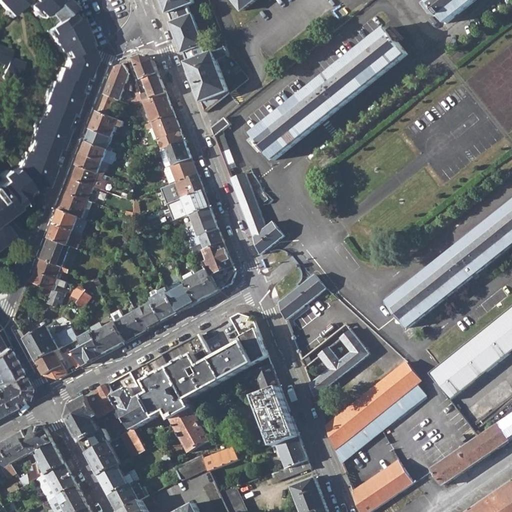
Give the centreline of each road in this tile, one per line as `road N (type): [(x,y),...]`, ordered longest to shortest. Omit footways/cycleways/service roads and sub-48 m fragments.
road 1 (residential): [(153,30),(104,64),(2,324)]
road 2 (residential): [(257,288),(153,30)]
road 3 (residential): [(344,511),(257,288)]
road 4 (residential): [(48,402),(257,288)]
road 5 (tertiary): [(48,402),(108,511)]
